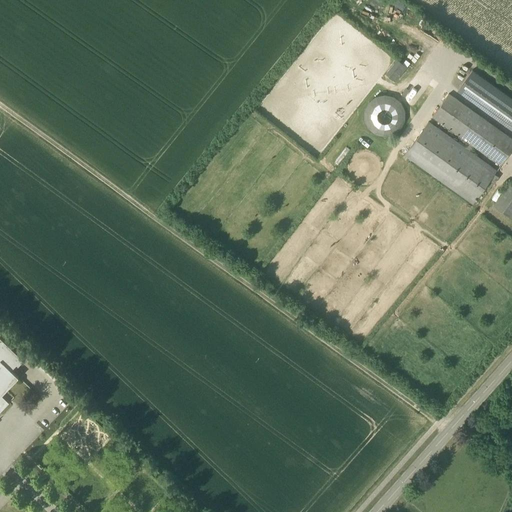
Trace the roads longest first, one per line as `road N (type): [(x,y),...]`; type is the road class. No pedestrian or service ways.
road 1 (track): [(439,425),(0,105)]
road 2 (tertiary): [(382,511),(511,363)]
